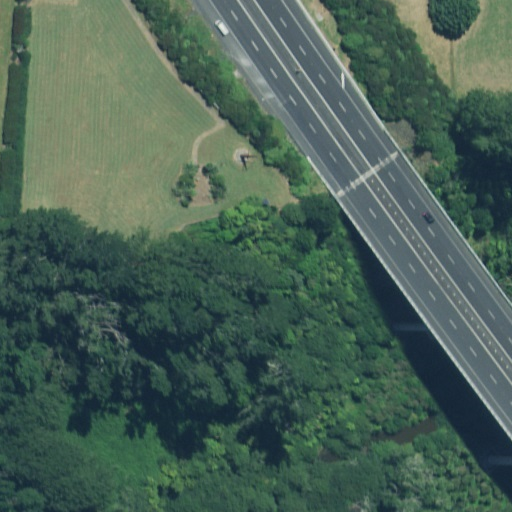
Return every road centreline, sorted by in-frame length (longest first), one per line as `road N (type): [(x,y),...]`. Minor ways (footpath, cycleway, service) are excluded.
road 1 (motorway): [(511,393),(238,0)]
road 2 (motorway): [(283,0),(511,330)]
